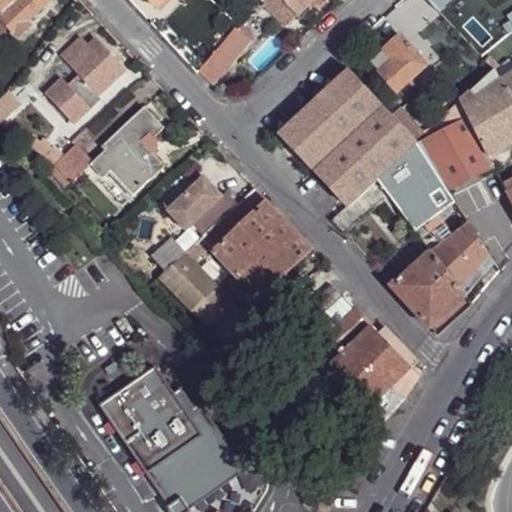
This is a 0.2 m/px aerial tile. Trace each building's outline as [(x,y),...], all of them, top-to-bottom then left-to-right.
[(49,0),(0,0),(0,8),(4,13),(0,15),(0,18),(10,29),(18,38),(30,27),(26,22),(49,0)] [(259,0),(288,29),(316,0),(259,0)] [(0,38),(10,29),(0,18),(0,38)] [(206,46),(213,52),(214,51),(231,30),(223,24),(206,46)] [(231,30),(214,51),(231,65),(250,41),(233,27),(231,30)] [(428,67),(401,36),(386,51),(394,60),(381,74),(390,83),(399,94),(428,67)] [(123,71),(96,40),(89,46),(81,38),(61,56),(71,67),(44,92),(72,124),(80,117),(81,118),(102,100),(97,95),(123,71)] [(199,69),(214,86),(231,65),(214,51),(213,52),(199,69)] [(394,60),(386,51),(372,63),(378,70),(381,74),(394,60)] [(391,117),(348,70),(279,134),(347,206),(377,180),(416,144),(413,140),(399,125),(391,117)] [(502,82),(495,71),(476,88),(461,102),(466,111),(502,82)] [(390,83),(381,74),(379,76),(377,78),(385,87),(390,83)] [(511,75),(502,82),(511,101),(511,75)] [(511,101),(502,82),(466,111),(469,118),(488,156),(511,141),(511,101)] [(164,128),(144,108),(103,148),(106,151),(92,166),(104,178),(112,170),(135,195),(167,166),(155,153),(144,141),(151,134),(154,139),(155,137),(164,128)] [(404,108),(391,117),(399,125),(407,118),(409,116),(404,108)] [(420,132),(407,118),(399,125),(413,140),(420,132)] [(432,168),(446,190),(462,183),(494,167),(488,156),(469,118),(416,144),(432,168)] [(43,138),(35,131),(26,143),(35,148),(43,138)] [(89,132),(75,145),(81,151),(95,138),(89,132)] [(66,149),(47,134),(43,138),(35,148),(55,164),(66,149)] [(151,134),(144,141),(155,153),(157,150),(159,144),(158,141),(155,137),(154,139),(151,134)] [(416,144),(377,180),(388,195),(391,199),(432,168),(416,144)] [(55,164),(52,166),(70,183),(93,163),(81,151),(75,145),(55,164)] [(446,190),(432,168),(391,199),(414,231),(438,214),(454,202),(446,190)] [(206,233),(240,201),(229,189),(225,193),(206,174),(170,208),(189,228),(195,222),(206,233)] [(388,195),(377,180),(347,206),(332,221),(343,233),(388,195)] [(511,180),(503,185),(511,203),(511,180)] [(268,202),(255,187),(240,201),(206,233),(203,236),(216,250),(268,202)] [(312,248),(268,202),(216,250),(260,296),(312,248)] [(453,235),(438,214),(414,231),(430,251),(431,253),(453,235)] [(485,249),(468,224),(453,235),(477,270),(489,255),(485,249)] [(188,250),(174,234),(153,254),(167,269),(188,250)] [(477,270),(453,235),(431,253),(459,290),(477,270)] [(216,250),(203,236),(197,242),(210,255),(216,250)] [(200,254),(192,246),(188,250),(167,269),(161,275),(169,283),(193,261),(200,254)] [(431,253),(430,251),(391,286),(430,329),(465,298),(459,290),(431,253)] [(489,255),(477,270),(459,290),(465,298),(494,263),(489,255)] [(233,304),(193,261),(169,283),(211,325),(232,305),(233,304)] [(322,272),(285,306),(299,322),(303,319),(310,327),(343,295),(322,272)] [(352,314),(341,303),(318,324),(329,335),(352,314)] [(245,319),(232,305),(211,325),(224,338),(245,319)] [(266,349),(293,323),(278,307),(262,321),(273,332),(261,343),(266,349)] [(356,311),(352,314),(329,335),(345,352),(371,327),(356,311)] [(254,329),(245,319),(224,338),(234,348),(240,342),(254,329)] [(261,343),(273,332),(262,321),(254,329),(241,342),(256,358),(266,349),(261,343)] [(378,333),(371,327),(345,352),(332,365),(372,406),(394,385),(411,369),(378,333)] [(405,398),(420,375),(421,369),(418,363),(385,327),(378,333),(411,369),(394,385),(405,398)] [(332,365),(322,355),(314,363),(323,374),(332,365)] [(302,393),(323,374),(314,363),(310,359),(289,379),(302,393)] [(372,406),(332,365),(323,374),(345,397),(375,429),(383,419),(372,406)] [(156,371),(102,409),(112,425),(119,434),(140,464),(147,474),(170,506),(167,508),(170,511),(190,511),(189,510),(199,503),(245,471),(201,408),(195,412),(182,392),(175,397),(156,371)] [(345,397),(323,374),(302,393),(324,416),(345,397)] [(405,398),(394,385),(372,406),(383,419),(405,398)] [(366,438),(338,421),(324,443),(349,461),(357,450),(366,438)] [(119,434),(112,425),(109,427),(115,437),(119,434)] [(147,474),(140,464),(136,467),(143,476),(147,474)] [(245,471),(199,503),(205,511),(229,511),(266,487),(251,466),(245,471)] [(315,509),(322,492),(321,492),(320,491),(318,490),(317,489),(316,489),(314,487),(312,486),(305,505),(315,509)] [(334,497),(324,492),(318,509),(324,511),(327,511),(332,501),(334,497)]
